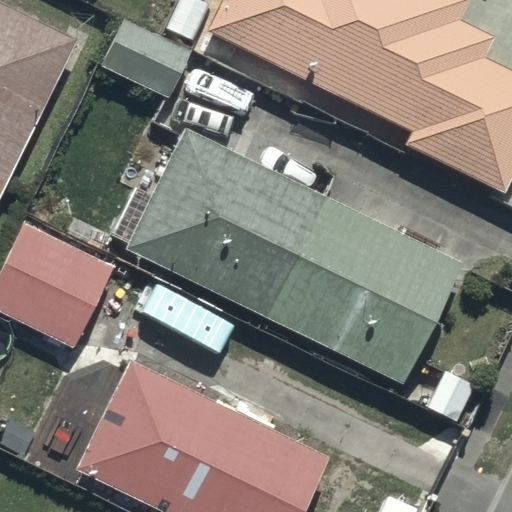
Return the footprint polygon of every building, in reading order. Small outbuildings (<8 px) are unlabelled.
[(212,0),(198,29),(247,54),(237,73),(293,101),(304,80),(407,132),(402,142),(497,191),(496,194),(511,201),(511,70),(480,55),(488,36),(455,18),(464,0),(212,0)] [(0,181),(71,38),(0,2),(0,181)] [(94,62),(162,96),(186,48),(117,14),(94,62)] [(122,247),(396,382),(455,263),(180,127),(122,247)] [(0,253),(0,311),(68,346),(107,267),(16,221),(0,253)] [(68,467),(160,511),(292,511),(320,456),(122,359),(68,467)]
